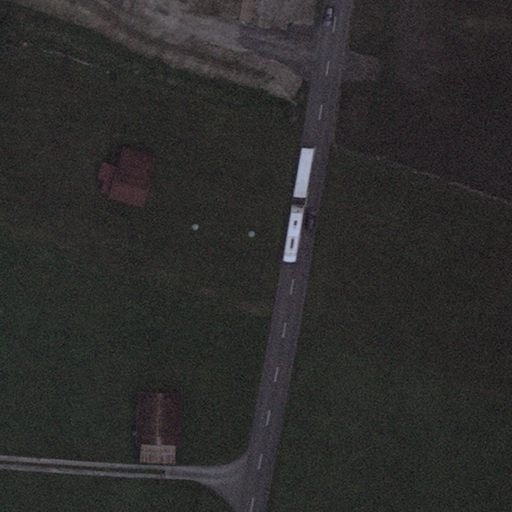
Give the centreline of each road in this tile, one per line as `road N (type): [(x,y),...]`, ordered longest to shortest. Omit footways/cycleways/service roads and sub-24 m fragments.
road 1 (secondary): [(340,0),(255,511)]
road 2 (track): [(263,472),(0,461)]
